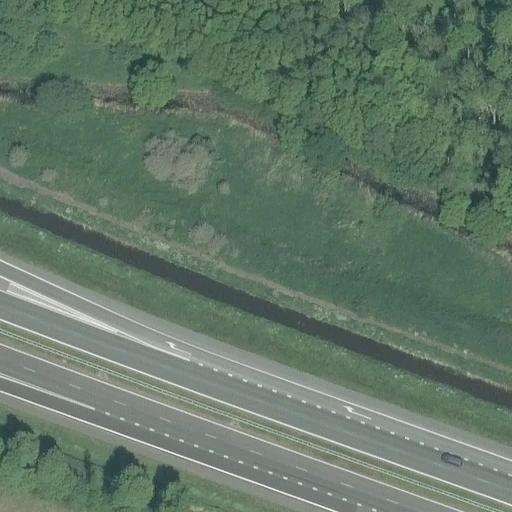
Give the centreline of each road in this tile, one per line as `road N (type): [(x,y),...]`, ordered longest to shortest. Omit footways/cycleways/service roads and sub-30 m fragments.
road 1 (motorway): [(511,493),(185,378)]
road 2 (motorway): [(98,396),(422,511)]
road 3 (motorway): [(185,378),(0,269)]
road 4 (motorway): [(185,378),(0,305)]
